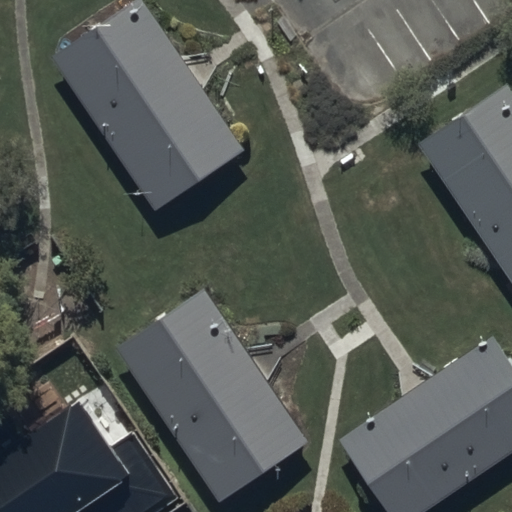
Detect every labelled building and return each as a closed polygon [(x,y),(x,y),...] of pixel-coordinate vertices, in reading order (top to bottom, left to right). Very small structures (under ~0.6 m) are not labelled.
[(145,2),(57,62),(163,216),(251,156),(145,2)] [(511,91),(507,85),(418,146),(511,283),(511,91)] [(211,292),(121,352),(226,507),(315,447),(211,292)] [(511,366),(495,341),(342,441),(388,511),(432,511),(511,460),(511,366)] [(0,511),(158,511),(175,500),(130,434),(108,449),(78,404),(0,456),(0,511)]
